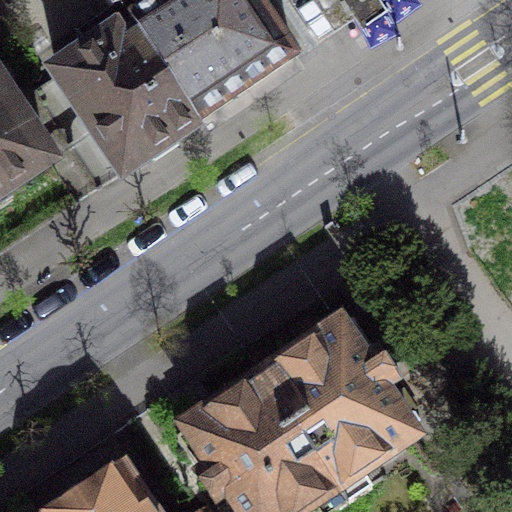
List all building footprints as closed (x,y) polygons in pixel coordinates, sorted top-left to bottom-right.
[(116,0),(124,10),(139,0),(116,0)] [(146,44),(200,122),(293,58),(253,0),(163,0),(132,22),(146,44)] [(342,0),(313,0),(329,23),(349,10),(342,0)] [(342,0),(349,10),(355,19),(374,3),(372,0),(342,0)] [(123,173),(200,122),(146,44),(127,57),(114,36),(55,75),(123,173)] [(0,208),(12,200),(6,191),(48,163),(19,118),(0,91),(0,208)] [(339,330),(338,329),(314,346),(305,343),(295,344),(287,350),(284,357),(284,365),(263,380),(346,506),(371,489),(359,471),(411,437),(381,391),(392,384),(351,322),(339,330)] [(337,511),(346,506),(263,380),(243,393),(235,391),(228,392),(219,398),(215,405),(212,413),(187,429),(190,432),(178,440),(217,500),(230,491),(243,511),(298,511),(311,504),(315,511),(337,511)] [(511,511),(511,502),(480,457),(444,482),(465,511),(511,511)] [(63,511),(148,511),(119,467),(93,485),(81,487),(69,495),(61,505),(65,511),(63,511)]
